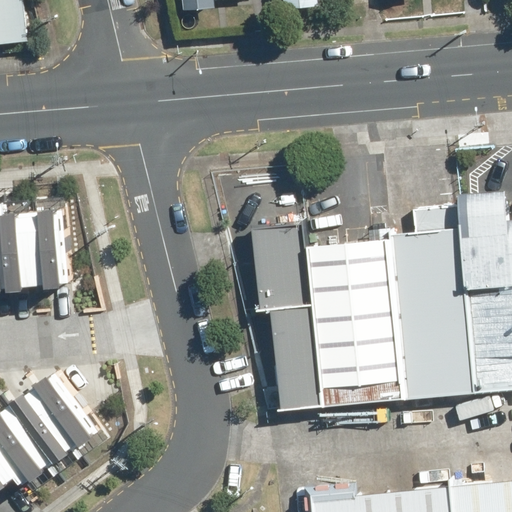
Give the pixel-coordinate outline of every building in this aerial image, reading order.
[(0,0),(0,40),(31,38),(26,0),(0,0)] [(218,0),(186,0),(187,8),(219,6),(218,0)] [(463,226),(478,388),(511,385),(511,216),(511,217),(508,186),(461,190),(463,226)] [(8,206),(14,277),(35,275),(35,273),(30,202),(29,200),(13,201),(13,206),(8,206)] [(68,200),(30,202),(35,273),(56,272),(56,275),(73,274),(68,200)] [(0,280),(14,279),(14,277),(8,206),(8,202),(0,202),(0,280)] [(326,402),(310,240),(307,219),(256,224),(265,308),(276,305),(285,407),(326,402)] [(390,232),(405,395),(478,388),(463,226),(390,232)] [(326,402),(405,395),(390,232),(310,240),(326,402)] [(61,366),(36,383),(76,440),(86,433),(89,437),(104,426),(61,366)] [(36,383),(13,400),(52,456),(63,448),(66,452),(79,443),(76,440),(36,383)] [(13,400),(0,409),(0,425),(26,460),(33,471),(37,467),(41,473),(57,461),(52,456),(13,400)] [(0,483),(2,487),(19,475),(14,468),(26,460),(0,425),(0,483)] [(317,511),(511,511),(511,478),(317,495),(317,511)]
